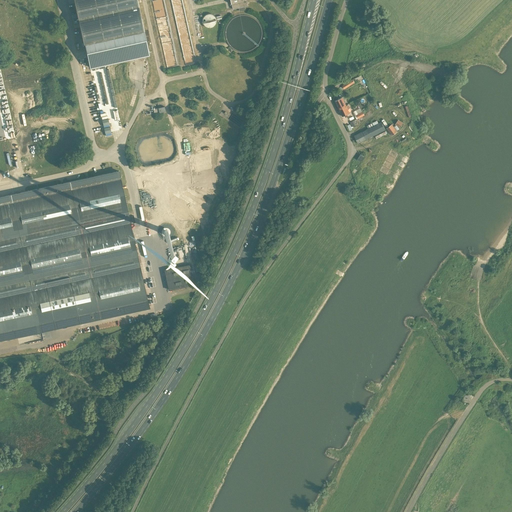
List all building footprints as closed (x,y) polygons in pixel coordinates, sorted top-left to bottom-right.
[(73,0),(83,43),(84,42),(89,67),(149,54),(143,30),(136,0),(73,0)] [(168,24),(163,0),(152,0),(157,26),(168,24)] [(239,8),(240,11),(245,10),(245,7),(248,6),(246,0),(230,0),(233,9),(239,8)] [(214,16),(205,14),(203,25),(211,27),(214,16)] [(229,44),(237,50),(247,51),(254,48),(254,45),(256,45),(254,41),(251,38),(252,36),(250,32),(249,31),(249,29),(246,29),(248,28),(251,25),(246,24),(245,24),(247,23),(252,24),(254,21),(253,20),(253,19),(252,16),(249,14),(241,14),(231,17),(226,24),(225,36),(229,44)] [(338,108),(346,105),(342,97),(339,99),(337,96),(333,98),(335,101),(338,108)] [(349,113),(346,105),(338,108),(342,116),(349,113)] [(244,120),(240,127),(244,130),(249,123),(244,120)] [(366,126),(368,129),(354,136),(358,143),(385,129),(381,122),(379,123),(377,120),(366,126)] [(391,124),(386,128),(392,135),(397,132),(391,124)] [(0,196),(0,339),(36,332),(83,321),(105,317),(149,307),(119,171),(32,190),(7,195),(0,196)] [(190,264),(180,267),(169,269),(164,270),(169,290),(194,284),(190,264)]
